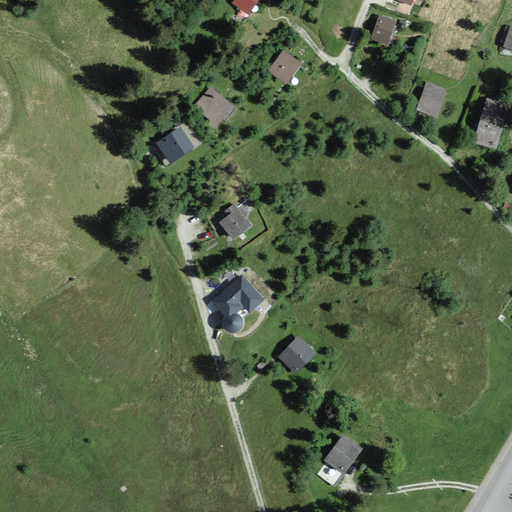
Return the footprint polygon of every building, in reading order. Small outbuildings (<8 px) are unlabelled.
[(249,0),(227,0),(226,1),(241,12),(249,0)] [(366,39),(381,44),(390,21),(375,15),(366,39)] [(497,49),(511,51),(511,26),(502,25),(497,49)] [(295,61),(277,49),(263,69),(281,81),(295,61)] [(413,110),(431,116),(435,103),(440,88),(421,82),(417,97),(413,110)] [(189,107),(210,124),(227,104),(206,87),(189,107)] [(468,142),(490,149),(497,126),(504,104),(482,97),(476,119),(468,142)] [(152,142),(164,162),(189,147),(177,127),(152,142)] [(213,221),(226,238),(245,225),(229,203),(220,210),(223,214),(213,221)] [(234,315),(231,312),(237,307),(242,313),(258,299),(237,275),(206,301),(218,314),(217,318),(217,324),(218,328),(221,330),(224,332),(229,332),(232,330),(235,327),(235,323),(235,318),(234,315)] [(273,357),(291,374),(311,352),(293,335),(273,357)] [(321,461),(340,475),(358,450),(338,436),(321,461)]
